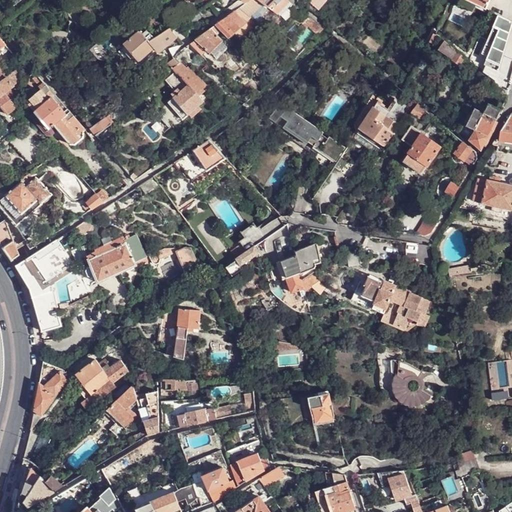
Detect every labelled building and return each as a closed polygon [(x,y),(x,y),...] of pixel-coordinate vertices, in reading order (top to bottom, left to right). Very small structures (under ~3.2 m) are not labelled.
[(249,0),(246,3),(240,8),(251,16),(263,3),(273,10),(282,17),(295,5),(289,0),(249,0)] [(326,1),(325,0),(313,0),(311,4),(318,10),(326,1)] [(466,0),(460,0),(459,4),(474,12),(477,5),(466,0)] [(466,0),(477,5),(487,9),(490,0),(466,0)] [(240,8),(216,25),(220,29),(230,38),(235,34),(248,22),(247,21),(251,16),(240,8)] [(198,10),(186,19),(191,26),(203,18),(198,10)] [(248,22),(235,34),(241,40),(254,27),(248,22)] [(184,24),(178,29),(185,37),(190,33),(184,24)] [(216,25),(211,29),(216,33),(220,29),(216,25)] [(142,31),(127,44),(136,55),(140,59),(154,47),(157,52),(164,48),(165,49),(178,40),(170,29),(155,39),(152,41),(142,31)] [(145,29),(142,31),(152,41),(155,39),(145,29)] [(216,33),(211,29),(196,40),(191,44),(199,52),(202,55),(207,50),(211,54),(211,53),(224,41),(216,33)] [(434,32),(430,41),(436,45),(440,37),(436,34),(434,32)] [(185,37),(184,38),(189,45),(191,44),(196,40),(190,33),(185,37)] [(0,37),(0,55),(3,53),(4,54),(10,49),(0,37)] [(224,41),(211,53),(217,59),(229,46),(224,41)] [(445,41),(440,48),(454,59),(458,52),(445,41)] [(127,44),(122,48),(132,58),(136,55),(127,44)] [(454,59),(454,60),(460,64),(465,57),(458,52),(454,59)] [(175,57),(168,62),(173,68),(180,63),(175,57)] [(421,57),(416,68),(421,70),(426,60),(421,57)] [(173,68),(162,76),(175,90),(177,93),(173,97),(188,114),(189,113),(199,105),(204,100),(200,95),(210,87),(188,67),(187,68),(181,63),(180,63),(173,68)] [(13,64),(6,69),(9,72),(15,67),(13,64)] [(0,81),(0,104),(7,114),(17,106),(12,100),(16,97),(10,89),(20,81),(23,71),(20,67),(14,73),(12,71),(7,76),(0,81)] [(44,81),(38,86),(41,90),(49,99),(52,97),(55,94),(44,81)] [(494,84),(490,94),(506,100),(509,91),(494,84)] [(41,90),(32,98),(32,100),(38,109),(49,99),(41,90)] [(38,109),(36,111),(49,128),(50,128),(54,125),(58,129),(71,143),(75,144),(84,137),(85,133),(84,132),(86,130),(67,109),(64,111),(52,97),(49,99),(38,109)] [(173,97),(168,101),(183,118),(188,114),(173,97)] [(379,101),(361,128),(385,145),(393,134),(396,135),(405,122),(402,119),(395,114),(403,103),(396,98),(390,107),(391,108),(389,110),(385,107),(385,106),(379,101)] [(324,132),(281,104),(268,118),(276,123),(281,117),(287,122),(299,130),(296,134),(321,151),(315,158),(322,164),(321,166),(327,170),(334,161),(336,162),(346,148),(329,137),(328,139),(322,135),(324,132)] [(418,104),(412,113),(420,119),(426,111),(418,104)] [(484,114),(475,109),(466,126),(475,131),(469,141),(477,147),(481,150),(482,150),(502,109),(489,104),(484,114)] [(199,105),(189,113),(192,116),(201,107),(199,105)] [(47,134),(50,128),(49,128),(36,111),(31,116),(47,134)] [(501,130),(499,139),(495,138),(492,144),(498,145),(497,146),(497,149),(511,151),(511,112),(510,115),(501,130)] [(109,114),(90,129),(96,135),(112,123),(111,123),(112,122),(112,120),(111,119),(112,118),(109,114)] [(299,130),(287,122),(283,128),(295,136),(296,134),(299,130)] [(50,128),(47,134),(51,135),(58,129),(54,125),(50,128)] [(422,174),(441,146),(411,126),(402,140),(413,147),(403,161),(422,174)] [(361,128),(353,140),(377,156),(385,145),(361,128)] [(226,158),(208,140),(177,160),(192,181),(226,158)] [(464,142),(456,153),(465,160),(474,163),(478,158),(476,152),(464,142)] [(134,181),(140,177),(136,171),(130,176),(134,181)] [(28,173),(21,179),(22,180),(27,185),(33,178),(28,173)] [(7,194),(0,201),(0,205),(5,212),(13,221),(13,222),(16,227),(27,217),(23,213),(38,200),(41,204),(51,195),(35,176),(33,178),(27,185),(22,180),(7,194)] [(473,200),(482,202),(482,203),(493,206),(503,207),(511,209),(511,184),(487,180),(478,178),(473,200)] [(452,183),(447,191),(449,192),(455,196),(460,187),(454,184),(452,183)] [(101,189),(96,193),(104,202),(110,198),(101,189)] [(96,193),(87,201),(93,209),(104,202),(96,193)] [(38,200),(23,213),(27,217),(27,218),(42,204),(41,204),(38,200)] [(105,216),(117,208),(114,202),(110,204),(105,207),(101,210),(105,216)] [(441,218),(425,213),(413,233),(424,235),(428,234),(431,232),(433,231),(435,229),(436,225),(441,218)] [(288,223),(282,217),(273,223),(278,230),(288,223)] [(14,241),(6,219),(0,223),(0,242),(4,248),(14,241)] [(255,246),(276,231),(270,224),(250,237),(255,246)] [(148,261),(135,234),(124,239),(126,244),(136,266),(136,267),(148,261)] [(114,244),(113,241),(111,242),(109,236),(100,240),(103,245),(95,248),(97,251),(114,244)] [(126,244),(124,239),(123,240),(122,237),(113,241),(114,244),(115,248),(126,244)] [(66,252),(57,239),(52,241),(46,245),(32,255),(15,266),(30,290),(37,286),(48,281),(60,276),(51,262),(66,252)] [(4,248),(13,261),(20,256),(14,241),(4,248)] [(32,241),(27,244),(31,250),(35,247),(32,241)] [(426,244),(414,242),(411,262),(426,264),(431,263),(426,244)] [(320,258),(316,243),(295,252),(296,255),(300,273),(314,269),(316,267),(315,265),(315,261),(319,259),(320,258)] [(88,259),(100,254),(115,248),(114,244),(97,251),(95,252),(91,244),(82,247),(87,260),(88,260),(88,259)] [(136,266),(126,244),(115,248),(100,254),(88,259),(88,260),(91,266),(95,277),(98,283),(118,274),(136,266)] [(238,248),(243,255),(249,250),(244,244),(238,248)] [(241,265),(260,253),(255,246),(249,250),(243,255),(236,260),(241,266),(241,265)] [(176,252),(186,274),(200,268),(190,247),(164,248),(149,255),(152,263),(155,264),(157,264),(158,263),(160,259),(176,252)] [(350,267),(360,265),(358,251),(357,251),(348,252),(350,267)] [(300,273),(296,255),(279,262),(283,279),(287,278),(291,292),(304,288),(301,279),(302,279),(300,273)] [(233,276),(244,269),(241,265),(241,266),(236,260),(225,267),(233,276)] [(91,278),(95,277),(91,266),(87,268),(85,272),(88,277),(91,278)] [(470,266),(447,270),(449,277),(471,273),(470,266)] [(316,283),(319,280),(318,278),(314,271),(302,279),(301,279),(304,288),(304,290),(316,283)] [(319,280),(316,283),(322,289),(328,281),(321,276),(318,278),(319,280)] [(391,299),(396,286),(385,281),(384,283),(369,276),(365,285),(366,286),(363,295),(376,302),(375,303),(387,308),(391,299)] [(42,331),(61,326),(48,281),(37,286),(40,299),(33,301),(42,331)] [(396,286),(391,299),(393,300),(397,292),(408,297),(411,290),(411,289),(397,283),(396,286)] [(37,286),(30,290),(33,301),(40,299),(37,286)] [(397,292),(393,300),(402,304),(395,322),(400,324),(399,324),(404,326),(407,327),(412,318),(419,321),(423,312),(426,313),(431,299),(411,290),(408,297),(397,292)] [(384,314),(387,308),(375,303),(373,309),(384,314)] [(199,329),(201,310),(181,309),(177,337),(187,339),(189,328),(199,329)] [(419,321),(417,324),(426,328),(431,315),(426,313),(423,312),(419,321)] [(184,359),(187,339),(177,337),(175,347),(174,356),(184,359)] [(300,344),(275,340),(276,350),(300,349),(300,344)] [(129,371),(121,361),(111,368),(105,372),(100,365),(96,360),(77,375),(85,386),(92,396),(86,401),(82,403),(89,411),(100,401),(100,400),(116,387),(113,383),(120,378),(128,372),(129,371)] [(392,360),(390,380),(394,378),(392,385),(393,388),(393,390),(394,394),(396,398),(399,401),(404,404),(408,406),(413,407),(415,407),(419,406),(423,404),(426,403),(429,400),(433,393),(424,389),(423,382),(422,380),(421,378),(418,377),(418,369),(409,363),(403,361),(398,360),(396,361),(392,360)] [(111,368),(106,361),(100,365),(105,372),(111,368)] [(56,396),(68,381),(63,375),(66,372),(64,370),(62,368),(44,362),(40,382),(56,396)] [(153,372),(145,362),(137,369),(144,377),(153,372)] [(424,378),(432,373),(428,372),(423,371),(418,369),(418,377),(421,378),(424,378)] [(233,376),(232,370),(206,372),(207,379),(233,376)] [(130,374),(128,372),(120,378),(122,380),(130,374)] [(202,389),(201,379),(187,380),(188,390),(202,389)] [(188,390),(187,380),(181,381),(163,380),(164,390),(188,390)] [(42,415),(56,396),(40,382),(34,411),(41,416),(42,415)] [(330,393),(328,385),(318,387),(320,393),(320,395),(330,393)] [(86,401),(92,396),(85,386),(78,390),(86,401)] [(133,402),(137,399),(133,386),(131,388),(125,393),(133,402)] [(149,435),(159,433),(159,417),(158,408),(158,391),(146,393),(147,397),(137,400),(140,408),(144,420),(149,435)] [(253,392),(246,393),(249,412),(255,410),(254,402),(253,394),(253,392)] [(129,407),(133,402),(125,393),(116,401),(107,410),(118,420),(111,428),(118,434),(135,418),(132,415),(134,412),(129,407)] [(316,423),(336,419),(330,393),(320,395),(309,397),(311,409),(313,408),(314,414),(316,423)] [(181,428),(217,419),(235,415),(232,404),(178,415),(181,428)] [(34,411),(31,428),(32,429),(41,416),(34,411)] [(36,430),(45,417),(42,415),(41,416),(32,429),(36,430)] [(31,462),(35,446),(27,444),(24,459),(31,462)] [(460,464),(475,459),(472,450),(459,454),(459,458),(460,464)] [(261,460),(258,454),(237,462),(243,476),(246,482),(265,470),(261,460)] [(269,464),(268,458),(261,460),(265,470),(270,467),(269,464)] [(480,471),(475,459),(460,464),(458,464),(463,476),(480,471)] [(283,474),(279,467),(262,478),(266,484),(283,474)] [(35,486),(41,477),(32,468),(30,470),(30,473),(26,481),(26,482),(35,485),(35,486)] [(224,468),(203,477),(202,477),(201,474),(198,472),(194,473),(192,477),(195,484),(200,498),(200,499),(202,507),(215,502),(236,488),(234,482),(231,483),(224,468)] [(397,499),(399,499),(400,502),(406,500),(407,504),(412,502),(415,511),(418,511),(422,511),(416,494),(412,495),(405,474),(404,470),(377,472),(382,486),(392,483),(397,499)] [(321,502),(322,500),(321,497),(337,493),(334,486),(335,486),(333,473),(327,472),(329,488),(316,492),(320,504),(321,502)] [(347,511),(356,510),(345,475),(333,473),(335,486),(334,486),(337,493),(321,497),(322,500),(321,502),(320,504),(320,507),(320,509),(321,511),(347,511)] [(46,498),(56,491),(47,483),(41,476),(41,477),(35,486),(35,485),(25,503),(28,508),(39,502),(41,496),(46,498)] [(56,491),(63,487),(61,486),(62,485),(53,476),(47,483),(56,491)] [(26,510),(28,508),(25,503),(35,485),(26,482),(21,497),(19,505),(19,506),(20,508),(24,510),(24,511),(26,510)] [(200,498),(195,484),(178,490),(174,493),(178,502),(182,500),(181,498),(184,496),(188,506),(200,498)] [(117,496),(111,486),(88,507),(92,511),(109,511),(112,509),(114,511),(122,505),(117,496)] [(236,511),(237,511),(259,496),(256,492),(232,509),(233,511),(236,511)] [(182,511),(178,502),(174,493),(151,502),(152,503),(145,506),(137,509),(138,511),(137,511),(182,511)] [(145,506),(141,496),(133,500),(136,507),(137,509),(145,506)] [(263,501),(259,496),(237,511),(236,511),(270,511),(265,505),(263,501)] [(274,500),(271,496),(263,501),(265,505),(274,500)]
